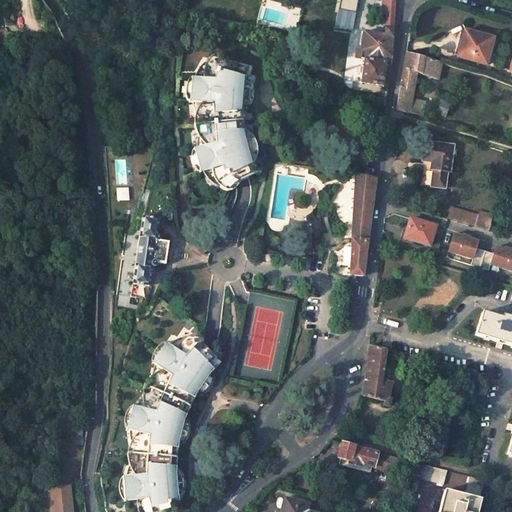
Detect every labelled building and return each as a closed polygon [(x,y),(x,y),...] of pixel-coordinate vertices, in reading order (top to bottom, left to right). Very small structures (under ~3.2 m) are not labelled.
[(386,0),(383,36),(363,34),(361,52),(355,51),(354,62),(361,62),(360,84),(382,86),(383,78),(388,78),(389,71),(390,63),(393,16),(393,0),(386,0)] [(495,37),(465,29),(457,58),(487,65),(495,37)] [(396,111),(421,116),(424,99),(412,97),(415,69),(437,75),(441,62),(406,53),(398,99),(396,111)] [(216,140),(216,145),(199,149),(197,150),(198,154),(201,174),(220,170),(222,175),(221,176),(221,177),(220,177),(220,178),(219,179),(219,180),(219,181),(219,182),(219,183),(218,183),(218,184),(219,185),(219,186),(219,187),(219,188),(219,189),(220,189),(220,190),(220,191),(221,191),(221,192),(222,192),(222,193),(223,193),(223,194),(224,194),(225,195),(226,195),(227,195),(227,196),(228,196),(229,196),(230,196),(231,196),(232,196),(235,188),(261,177),(255,162),(260,159),(261,159),(254,153),(251,141),(253,137),(252,136),(251,136),(245,137),(241,108),(249,107),(250,107),(246,100),(247,90),(251,86),(251,85),(244,83),(247,69),(229,64),(229,63),(228,62),(228,61),(227,60),(226,59),(226,58),(225,58),(224,57),(223,56),(222,56),(221,56),(220,55),(219,55),(217,55),(216,56),(215,56),(214,56),(213,57),(212,57),(211,58),(211,59),(210,60),(209,60),(209,61),(209,62),(208,63),(208,64),(208,65),(208,66),(208,67),(208,68),(208,69),(209,70),(209,71),(210,72),(210,73),(211,73),(210,81),(190,81),(190,106),(210,106),(210,112),(209,112),(208,112),(207,113),(206,113),(205,113),(204,114),(203,114),(202,115),(201,115),(200,116),(198,117),(198,118),(197,118),(196,119),(195,120),(195,121),(194,121),(194,122),(194,123),(193,123),(193,124),(193,125),(193,126),(193,127),(194,128),(194,129),(195,130),(196,131),(197,132),(199,133),(200,134),(201,135),(202,135),(204,136),(205,137),(206,138),(208,138),(210,139),(212,140),(214,140),(216,140)] [(450,101),(439,96),(433,109),(444,114),(450,101)] [(251,141),(254,153),(261,159),(261,158),(261,157),(261,156),(261,155),(262,153),(262,152),(262,151),(261,151),(261,150),(261,149),(261,147),(261,146),(260,145),(260,144),(259,143),(259,142),(258,141),(257,140),(256,139),(255,138),(254,137),(253,137),(251,141)] [(454,147),(424,142),(421,161),(433,164),(429,187),(443,189),(446,174),(449,174),(454,147)] [(352,177),(347,275),(362,276),(364,256),(372,198),(375,179),(372,178),(353,176),(352,177)] [(488,230),(492,216),(478,213),(477,215),(450,209),(447,218),(488,230)] [(158,220),(141,218),(132,284),(148,286),(151,266),(153,264),(153,261),(164,263),(166,244),(157,241),(157,239),(155,238),(158,220)] [(435,228),(409,219),(403,240),(428,247),(435,228)] [(468,238),(454,234),(449,252),(473,259),(471,265),(489,270),(491,264),(511,270),(511,250),(496,246),(494,253),(476,248),(478,241),(468,238)] [(492,282),(483,280),(480,289),(489,292),(492,282)] [(500,318),(481,313),(474,337),(499,344),(511,347),(511,321),(510,321),(510,318),(501,315),(500,318)] [(142,408),(134,433),(147,437),(144,444),(143,444),(142,445),(140,446),(138,446),(137,447),(136,448),(134,449),(133,450),(132,450),(131,451),(130,452),(130,453),(129,454),(129,455),(128,455),(128,456),(128,457),(128,458),(129,459),(129,460),(130,462),(131,463),(132,464),(133,465),(134,466),(135,466),(136,467),(137,468),(138,468),(140,469),(141,469),(143,476),(130,478),(134,503),(146,502),(146,507),(145,508),(144,509),(143,510),(143,511),(142,511),(183,511),(180,499),(185,497),(186,497),(181,494),(180,482),(183,478),(177,478),(182,448),(188,449),(189,449),(187,440),(190,432),(194,430),(188,426),(201,399),(207,402),(207,395),(212,389),(217,389),(212,384),(224,374),(209,358),(209,357),(210,356),(210,355),(211,354),(211,353),(211,351),(211,350),(210,349),(210,348),(210,347),(209,346),(209,345),(208,344),(207,344),(206,343),(205,342),(204,342),(203,341),(202,341),(201,341),(200,341),(199,341),(198,341),(197,342),(196,342),(195,342),(194,343),(193,344),(192,344),(191,345),(191,346),(190,347),(190,348),(190,349),(189,350),(189,351),(189,353),(189,354),(190,355),(190,356),(186,360),(176,352),(160,371),(169,379),(166,383),(165,383),(163,383),(162,383),(160,383),(159,384),(157,384),(156,384),(155,384),(153,385),(152,385),(151,385),(150,386),(149,386),(149,387),(148,387),(148,388),(148,389),(147,389),(147,390),(147,391),(147,392),(148,393),(148,394),(149,396),(150,398),(151,400),(152,401),(153,402),(154,403),(154,404),(155,405),(156,405),(154,411),(142,408)] [(170,347),(154,366),(160,371),(176,352),(170,347)] [(361,396),(382,401),(382,404),(387,405),(389,398),(387,397),(389,382),(379,381),(384,351),(367,347),(363,379),(361,396)] [(212,400),(213,399),(214,399),(215,398),(215,396),(216,395),(217,394),(217,393),(217,392),(217,391),(217,390),(217,389),(212,389),(207,395),(207,402),(208,402),(210,401),(211,401),(212,400)] [(134,433),(142,408),(133,405),(126,430),(134,433)] [(195,441),(195,440),(196,439),(196,437),(196,436),(196,435),(196,433),(195,432),(195,431),(194,430),(190,432),(187,440),(189,449),(190,448),(191,447),(192,446),(193,445),(194,443),(195,441)] [(338,444),(335,456),(337,457),(336,462),(369,471),(370,468),(394,474),(397,459),(338,444)] [(418,464),(415,477),(444,485),(447,472),(418,464)] [(467,477),(463,496),(444,491),(438,511),(477,511),(480,500),(478,500),(483,481),(467,477)] [(122,479),(126,504),(134,503),(130,478),(122,479)] [(180,482),(181,494),(186,497),(186,496),(187,495),(187,494),(188,493),(188,492),(188,491),(188,490),(188,489),(188,488),(188,486),(188,485),(188,484),(187,483),(187,482),(186,481),(186,480),(185,480),(184,479),(183,478),(180,482)] [(70,511),(67,485),(55,486),(56,494),(50,495),(52,511),(70,511)] [(306,505),(283,499),(279,511),(307,511),(305,511),(306,505)]
